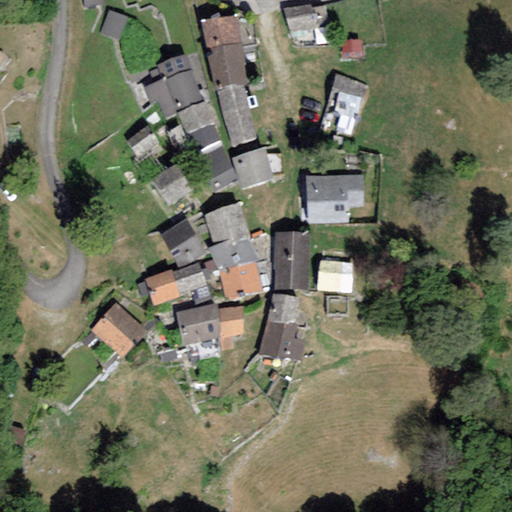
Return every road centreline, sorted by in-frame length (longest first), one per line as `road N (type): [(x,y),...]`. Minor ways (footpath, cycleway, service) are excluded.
road 1 (unclassified): [(60,0),(48,150),(77,264),(67,288),(43,292),(0,254)]
road 2 (track): [(318,358),(414,346),(511,403)]
